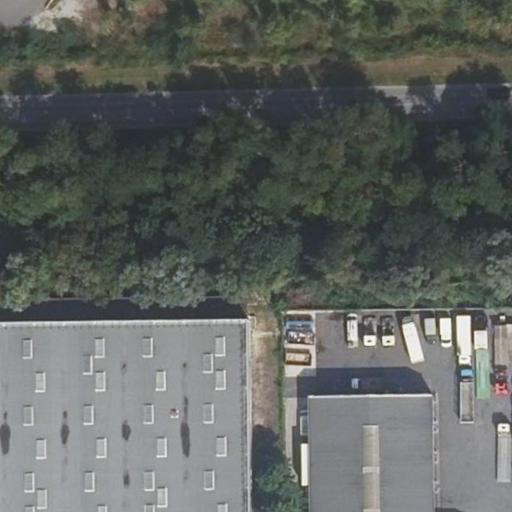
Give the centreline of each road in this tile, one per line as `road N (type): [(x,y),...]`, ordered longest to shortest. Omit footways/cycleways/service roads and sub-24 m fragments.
road 1 (tertiary): [(0,117),(511,106)]
road 2 (unknown): [(481,511),(478,369),(331,358)]
